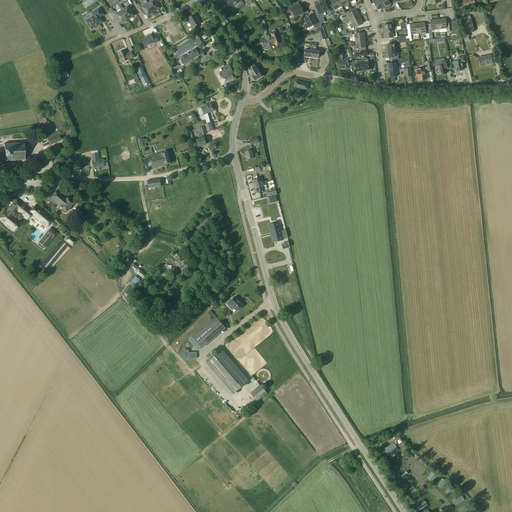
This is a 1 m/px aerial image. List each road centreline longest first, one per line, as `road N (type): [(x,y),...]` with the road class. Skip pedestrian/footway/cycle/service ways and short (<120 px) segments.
road 1 (tertiary): [(403,511),(278,313),(233,154)]
road 2 (unclassified): [(0,168),(140,178),(233,154)]
road 3 (tertiary): [(242,99),(259,99),(292,70),(380,88)]
road 4 (tertiary): [(380,88),(511,86)]
